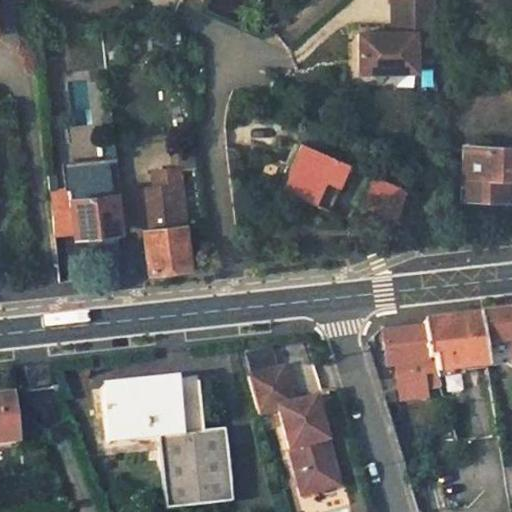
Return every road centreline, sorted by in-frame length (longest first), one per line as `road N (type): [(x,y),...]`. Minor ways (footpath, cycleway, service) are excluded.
road 1 (tertiary): [(0,334),(336,299)]
road 2 (residential): [(336,299),(397,511)]
road 3 (tertiary): [(336,299),(511,279)]
